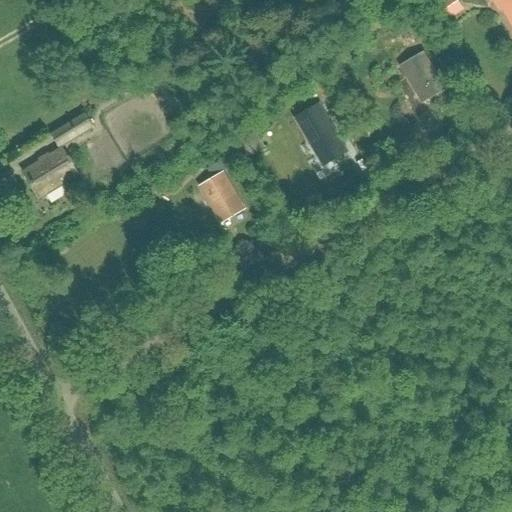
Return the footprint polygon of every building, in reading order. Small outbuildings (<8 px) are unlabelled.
[(511,24),(511,2),(503,8),(511,24)] [(422,102),(444,89),(423,55),(401,68),(422,102)] [(153,82),(171,109),(188,98),(170,71),(153,82)] [(50,134),(60,151),(94,129),(84,113),(50,134)] [(323,162),(344,150),(323,115),(302,127),(323,162)] [(40,197),(77,174),(64,152),(26,175),(40,197)] [(222,222),(243,209),(223,175),(202,188),(222,222)] [(69,187),(53,196),(57,204),(73,196),(69,187)] [(172,370),(181,365),(178,359),(169,365),(172,370)]
